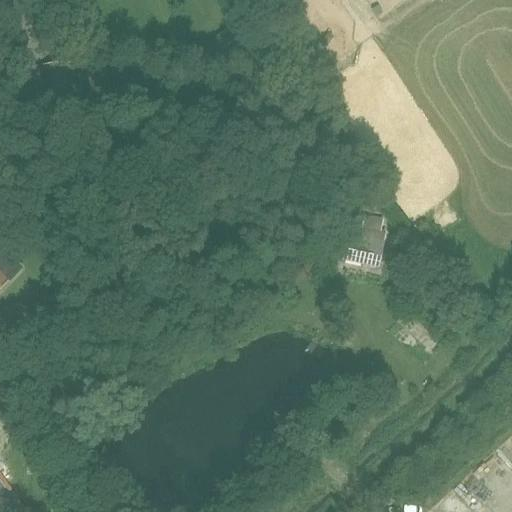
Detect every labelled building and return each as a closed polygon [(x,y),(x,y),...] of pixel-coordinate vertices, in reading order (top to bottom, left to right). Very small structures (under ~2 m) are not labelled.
[(290,0),(313,41),(354,18),(343,0),(290,0)] [(79,118),(77,97),(73,63),(41,66),(46,120),(79,118)] [(350,225),(342,262),(377,269),(385,233),(380,232),(382,220),(364,216),(361,228),(350,225)] [(0,289),(9,280),(0,270),(0,289)] [(0,511),(21,511),(0,481),(0,452),(7,448),(0,437),(0,511)]
